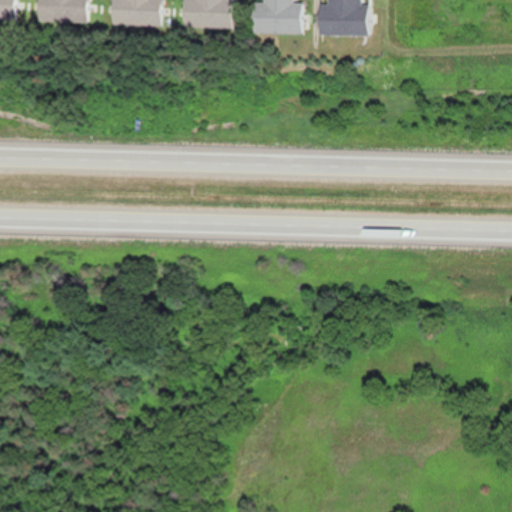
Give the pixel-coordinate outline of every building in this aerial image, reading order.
[(0,0),(0,18),(14,18),(14,0),(0,0)] [(87,21),(87,0),(37,0),(37,20),(87,21)] [(111,0),(111,24),(160,25),(160,0),(111,0)] [(232,0),(182,0),(182,26),(231,28),(232,0)] [(302,2),(293,1),(293,0),(262,0),(262,1),(252,1),(252,32),(302,33),(302,2)] [(317,3),(317,34),(364,34),(363,0),(326,0),(327,3),(317,3)]
